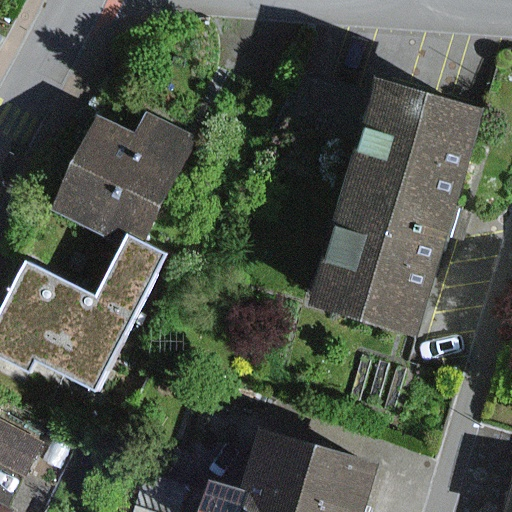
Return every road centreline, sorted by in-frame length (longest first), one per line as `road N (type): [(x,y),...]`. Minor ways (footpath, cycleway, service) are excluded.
road 1 (residential): [(0,149),(74,0)]
road 2 (residential): [(511,13),(371,0)]
